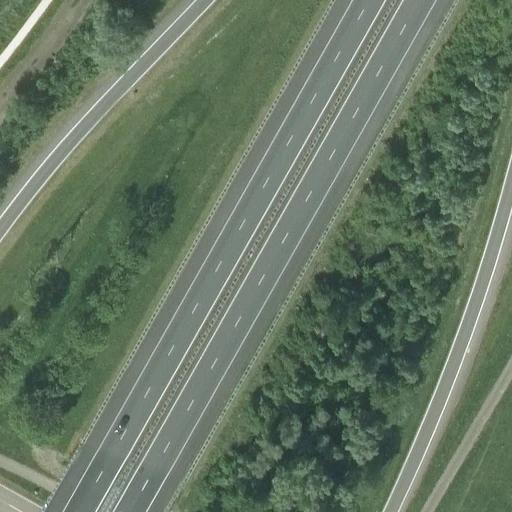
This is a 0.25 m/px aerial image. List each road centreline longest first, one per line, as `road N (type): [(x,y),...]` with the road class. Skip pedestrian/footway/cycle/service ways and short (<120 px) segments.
road 1 (motorway): [(131,511),(422,0)]
road 2 (motorway): [(368,0),(79,511)]
road 3 (motorway): [(393,511),(445,383),(511,170)]
road 4 (motorway): [(197,0),(0,233)]
road 5 (unclassified): [(430,511),(511,372)]
